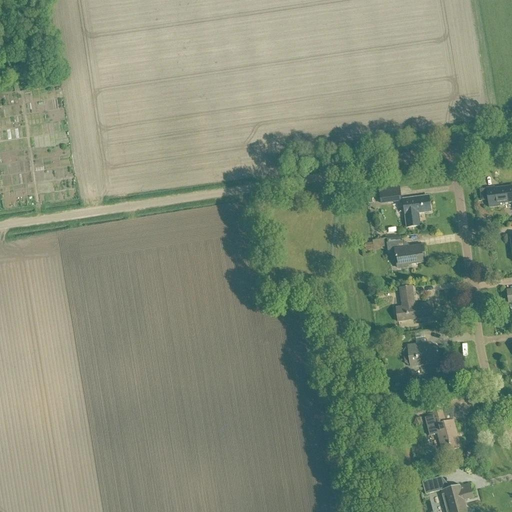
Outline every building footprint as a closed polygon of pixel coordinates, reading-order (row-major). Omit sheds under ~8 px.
[(500,205),(511,203),(511,186),(494,189),(494,188),(487,189),(489,208),(500,207),(500,205)] [(400,201),(400,200),(399,192),(379,194),(380,204),(400,201)] [(419,214),(431,212),(429,197),(403,201),(406,216),(408,229),(420,227),(419,214)] [(366,251),(379,249),(378,242),(365,244),(366,251)] [(407,265),(426,263),(423,247),(405,249),(404,242),(387,244),(388,252),(395,251),(397,269),(407,268),(407,265)] [(398,323),(433,318),(431,304),(415,306),(412,287),(400,289),(402,308),(396,309),(398,323)] [(411,366),(411,368),(440,364),(437,348),(427,350),(427,344),(408,347),(408,349),(406,350),(404,352),(406,364),(409,366),(411,366)] [(444,409),(445,419),(455,418),(454,408),(444,409)] [(443,453),(460,448),(453,422),(446,424),(442,412),(427,416),(428,420),(425,421),(430,439),(438,437),(443,453)] [(445,504),(447,511),(466,511),(464,500),(473,498),(470,485),(460,488),(460,486),(442,491),(445,504)]
